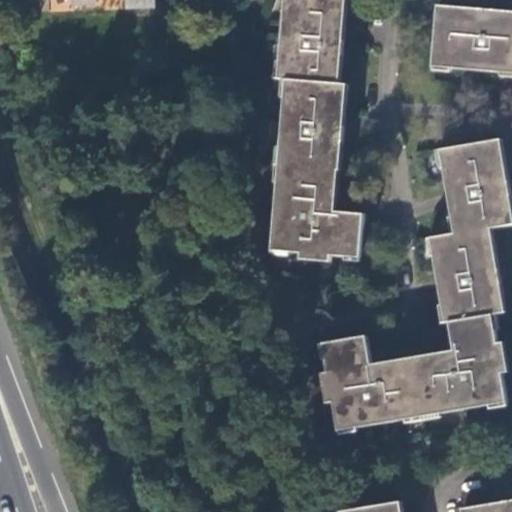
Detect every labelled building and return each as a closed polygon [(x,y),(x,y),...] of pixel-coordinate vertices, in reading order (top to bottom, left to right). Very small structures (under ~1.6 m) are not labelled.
[(49,0),(49,9),(154,9),(153,0),(49,0)] [(348,2),(324,0),(287,0),(280,82),(290,84),(273,254),(304,257),(303,267),(332,270),(333,261),(364,264),(368,219),(337,217),(339,190),(340,176),(344,176),(348,123),(350,90),(341,90),(344,51),(348,2)] [(511,13),(439,5),(435,70),(461,71),(511,76),(511,13)] [(511,202),(501,142),(439,152),(447,202),(452,239),(430,242),(444,327),(450,327),(455,354),(374,368),(370,338),(326,345),(330,376),(323,377),(328,406),(335,405),(340,432),(508,405),(505,376),(511,374),(507,344),(499,345),(494,317),(507,314),(493,231),(511,226),(511,202)] [(511,511),(511,502),(458,511),(511,511)]
